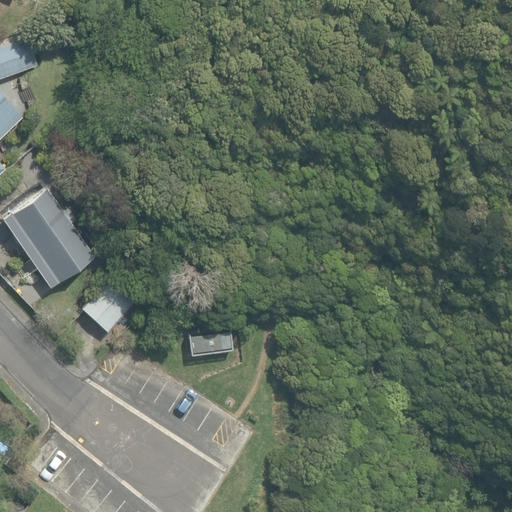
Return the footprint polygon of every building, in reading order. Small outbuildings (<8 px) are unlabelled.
[(111,72),(108,35),(94,36),(95,51),(71,53),(73,75),(111,72)] [(0,44),(0,76),(36,65),(26,36),(0,44)] [(0,168),(2,167),(0,164),(0,135),(21,115),(0,93),(0,168)] [(0,217),(0,218),(48,286),(92,255),(68,221),(73,217),(66,207),(60,211),(43,187),(0,217)] [(75,214),(93,240),(105,232),(87,206),(75,214)] [(79,306),(106,332),(139,296),(111,271),(79,306)]
